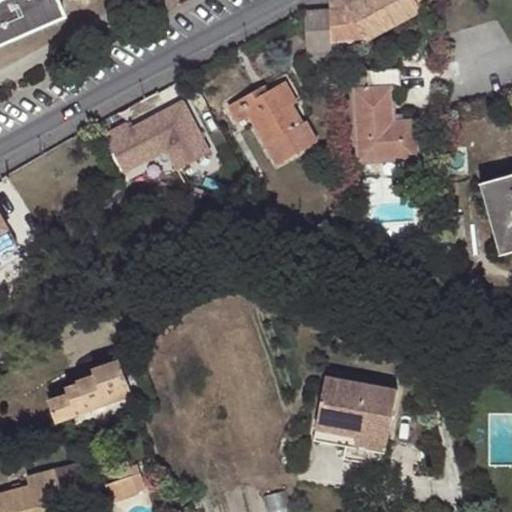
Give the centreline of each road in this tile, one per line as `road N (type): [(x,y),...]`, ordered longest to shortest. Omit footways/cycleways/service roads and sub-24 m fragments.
road 1 (residential): [(128,328),(184,284),(242,268),(433,358),(460,511)]
road 2 (residential): [(0,147),(275,0)]
